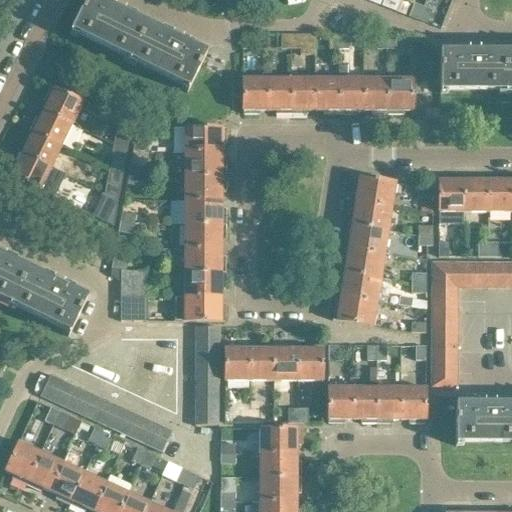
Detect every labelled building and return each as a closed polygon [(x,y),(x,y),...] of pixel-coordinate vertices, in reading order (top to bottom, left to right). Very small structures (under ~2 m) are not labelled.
[(129,65),(149,23),(102,0),(88,0),(70,37),(72,38),(74,34),(130,61),(128,64),(129,65)] [(375,0),(374,6),(395,14),(400,0),(375,0)] [(412,0),(412,2),(431,8),(433,0),(412,0)] [(418,23),(423,10),(414,6),(409,20),(418,23)] [(432,13),(423,10),(418,23),(427,27),(432,13)] [(187,94),(208,52),(149,23),(129,65),(131,61),(188,90),(186,94),(187,94)] [(252,51),(252,37),(243,37),(243,51),(252,51)] [(292,51),(292,37),(281,37),(281,51),(292,51)] [(313,58),(313,37),(292,37),(292,51),(300,51),(300,57),(313,58)] [(339,51),(339,37),(329,37),(329,51),(339,51)] [(349,51),(349,37),(339,37),(339,51),(349,51)] [(386,51),(387,37),(377,37),(377,51),(386,51)] [(396,51),(396,37),(387,37),(386,51),(396,51)] [(505,97),(505,49),(440,49),(440,97),(441,97),(441,92),(505,93),(505,97)] [(363,114),(363,81),(348,81),(349,68),(338,68),(338,81),(339,81),(339,117),(355,117),(355,114),(363,114)] [(266,114),(267,81),(242,80),(242,114),(243,114),(243,117),(258,117),(258,114),(266,114)] [(291,117),(291,81),(267,81),(266,114),(275,114),(274,117),(291,117)] [(315,81),(291,81),(291,117),(307,117),(307,114),(315,114),(315,81)] [(339,81),(338,81),(315,81),(315,114),(323,114),(323,117),(339,117),(339,81)] [(387,117),(387,81),(363,81),(363,114),(371,114),(371,117),(387,117)] [(412,83),(412,81),(387,81),(387,117),(402,117),(402,114),(411,114),(412,98),(414,98),(415,83),(412,83)] [(74,128),(85,106),(85,105),(56,91),(56,93),(53,92),(46,105),(49,107),(46,114),(74,128)] [(63,150),(74,128),(46,114),(42,121),(39,120),(32,134),(63,150)] [(138,131),(135,142),(136,143),(146,145),(149,131),(138,131)] [(226,147),(226,132),(221,132),(221,131),(172,131),(172,155),(183,155),(222,155),(222,147),(226,147)] [(53,172),(63,150),(32,134),(25,149),(28,150),(24,157),(53,172)] [(128,149),(129,139),(115,137),(113,147),(128,149)] [(147,155),(149,145),(146,145),(136,143),(135,142),(133,152),(147,155)] [(126,159),(128,149),(113,147),(112,157),(126,159)] [(225,179),(225,164),(222,164),(222,155),(183,155),(183,179),(225,179)] [(42,193),(53,172),(24,157),(21,165),(18,163),(12,176),(14,177),(13,179),(42,193)] [(131,166),(129,176),(143,178),(145,169),(131,166)] [(141,188),(143,178),(129,176),(127,185),(141,188)] [(225,195),(225,179),(183,179),(183,203),(221,203),(221,195),(225,195)] [(392,210),(396,187),(396,186),(357,180),(357,181),(354,181),(351,196),(354,197),(353,204),(392,210)] [(463,215),(463,180),(447,180),(447,183),(439,183),(439,226),(463,226),(464,215),(463,215)] [(487,215),(487,183),(479,183),(479,180),(463,180),(463,215),(464,215),(487,215)] [(511,215),(511,180),(495,180),(495,183),(487,183),(487,215),(511,215)] [(106,186),(104,196),(119,198),(121,189),(106,186)] [(432,199),(432,189),(418,189),(418,199),(432,199)] [(117,208),(119,198),(104,196),(102,205),(117,208)] [(225,227),(225,212),(221,212),(221,203),(183,203),(183,227),(225,227)] [(389,234),(392,210),(353,204),(352,213),(349,212),(346,227),(389,234)] [(136,217),(122,214),(120,224),(134,227),(136,217)] [(133,236),(134,227),(120,224),(118,234),(133,236)] [(221,243),(225,243),(225,227),(183,227),(183,251),(221,251),(221,243)] [(385,258),(389,234),(346,227),(344,243),(347,243),(346,251),(385,258)] [(433,238),(433,228),(418,228),(418,238),(433,238)] [(120,236),(118,247),(130,249),(132,239),(120,236)] [(433,248),(433,238),(418,238),(418,248),(433,248)] [(448,244),(440,244),(438,244),(438,259),(449,259),(448,244)] [(488,259),(488,244),(478,244),(478,259),(488,259)] [(498,244),(488,244),(488,259),(498,259),(498,244)] [(225,275),(225,260),(221,260),(221,251),(183,251),(183,275),(225,275)] [(381,281),(385,258),(346,251),(344,260),(341,259),(339,275),(381,281)] [(10,310),(31,267),(0,252),(0,300),(11,306),(10,310)] [(114,262),(112,270),(126,273),(128,264),(114,262)] [(432,265),(431,290),(457,290),(462,291),(462,265),(457,265),(432,265)] [(462,265),(462,291),(475,291),(475,266),(462,265)] [(511,265),(500,266),(500,291),(511,290),(511,265)] [(475,266),(475,291),(487,291),(488,266),(475,266)] [(488,266),(487,291),(500,291),(500,266),(488,266)] [(90,296),(31,267),(10,310),(11,310),(12,306),(70,334),(67,338),(69,339),(90,296)] [(148,274),(126,273),(112,270),(111,278),(120,284),(120,298),(142,298),(148,298),(148,274)] [(221,291),(225,291),(225,275),(183,275),(183,299),(221,299),(221,291)] [(377,305),(381,281),(339,275),(336,291),(340,291),(338,299),(377,305)] [(426,286),(426,276),(411,276),(411,286),(426,286)] [(426,296),(426,286),(411,286),(412,296),(426,296)] [(431,290),(431,302),(457,302),(457,290),(431,290)] [(120,298),(119,323),(142,323),(142,298),(120,298)] [(224,324),(224,307),(221,307),(221,299),(183,299),(173,299),(173,324),(224,324)] [(373,329),(377,305),(338,299),(337,307),(334,307),(331,323),(373,329)] [(457,315),(457,302),(431,302),(431,314),(457,315)] [(457,327),(457,315),(431,314),(431,327),(457,327)] [(426,335),(426,324),(411,325),(411,335),(426,335)] [(456,339),(457,327),(431,327),(431,339),(456,339)] [(195,330),(195,342),(218,342),(218,330),(195,330)] [(456,351),(456,339),(431,339),(431,351),(456,351)] [(218,354),(218,342),(195,342),(195,354),(218,354)] [(250,384),(250,352),(241,352),(241,348),(225,348),(225,384),(250,384)] [(273,384),(273,348),(258,348),(258,352),(250,352),(250,384),(273,384)] [(297,384),(297,351),(289,351),(289,348),(273,348),(273,384),(297,384)] [(322,384),(322,348),(306,348),(306,351),(297,351),(297,384),(322,384)] [(338,348),(328,348),(328,362),(338,362),(338,348)] [(376,363),(376,348),(366,348),(366,363),(376,363)] [(387,348),(376,348),(376,363),(387,362),(387,348)] [(426,363),(426,348),(415,348),(415,363),(426,363)] [(456,363),(456,354),(456,351),(431,351),(431,363),(456,363)] [(218,367),(218,354),(195,354),(195,367),(218,367)] [(456,376),(456,363),(431,363),(430,375),(456,376)] [(218,379),(218,367),(195,367),(194,379),(218,379)] [(456,389),(456,376),(430,375),(430,389),(456,389)] [(51,403),(62,381),(51,376),(41,397),(51,403)] [(218,391),(218,379),(194,379),(194,391),(218,391)] [(62,408),(73,386),(62,381),(51,403),(62,408)] [(73,413),(84,391),(73,386),(62,408),(73,413)] [(352,422),(352,390),(328,389),(328,425),(345,425),(345,422),(352,422)] [(375,426),(376,390),(352,390),(352,422),(362,422),(361,426),(375,426)] [(399,423),(400,390),(376,390),(375,426),(393,426),(393,423),(399,423)] [(426,423),(426,393),(426,390),(400,390),(399,423),(409,423),(409,426),(424,426),(424,423),(426,423)] [(84,418),(95,396),(84,391),(73,413),(84,418)] [(218,403),(218,391),(194,391),(194,403),(218,403)] [(95,423),(105,401),(95,396),(84,418),(95,423)] [(106,429),(116,407),(105,401),(95,423),(106,429)] [(511,401),(456,401),(455,448),(456,448),(456,443),(511,443),(511,401)] [(218,415),(218,403),(194,403),(194,415),(218,415)] [(117,434),(127,412),(116,407),(106,429),(117,434)] [(55,427),(61,414),(51,410),(44,423),(55,427)] [(250,425),(250,410),(240,410),(240,425),(250,425)] [(260,410),(250,410),(250,425),(260,425),(260,410)] [(298,425),(298,411),(288,410),(287,425),(298,425)] [(308,411),(298,411),(298,425),(308,425),(308,411)] [(128,439),(138,417),(127,412),(117,434),(128,439)] [(63,431),(70,418),(61,414),(55,427),(63,431)] [(218,428),(218,415),(194,415),(194,427),(218,428)] [(139,444),(149,422),(138,417),(128,439),(139,444)] [(149,449),(160,427),(149,422),(139,444),(149,449)] [(171,433),(160,427),(149,449),(160,454),(171,433)] [(98,448),(104,434),(94,430),(88,443),(98,448)] [(259,432),(259,433),(259,457),(297,457),(297,448),(301,448),(301,432),(259,432)] [(106,452),(112,438),(104,434),(98,448),(106,452)] [(27,488),(42,455),(20,445),(19,446),(16,444),(10,458),(13,460),(6,474),(14,478),(13,481),(27,488)] [(235,446),(220,446),(220,456),(235,456),(235,446)] [(132,461),(131,463),(140,467),(146,454),(137,450),(132,461)] [(146,454),(140,467),(150,471),(156,458),(146,454)] [(64,465),(42,455),(27,488),(41,495),(42,491),(50,495),(64,465)] [(70,508),(85,475),(72,469),(77,459),(68,455),(64,465),(50,495),(58,498),(56,501),(70,508)] [(235,466),(235,456),(220,456),(220,466),(235,466)] [(297,464),(297,457),(259,457),(259,479),(300,480),(300,464),(297,464)] [(185,488),(191,475),(181,470),(175,483),(185,488)] [(94,511),(107,485),(85,475),(70,508),(78,511),(85,511),(86,511),(87,511),(94,511)] [(193,492),(200,478),(191,475),(185,488),(193,492)] [(121,511),(129,495),(128,494),(131,486),(110,477),(107,485),(94,511),(121,511)] [(300,495),(300,480),(259,479),(259,504),(297,504),(297,495),(300,495)] [(235,494),(220,494),(220,504),(235,504),(235,494)] [(147,511),(151,505),(129,495),(121,511),(147,511)]
